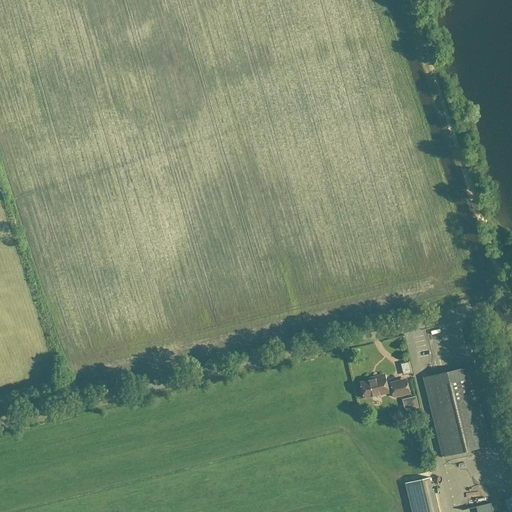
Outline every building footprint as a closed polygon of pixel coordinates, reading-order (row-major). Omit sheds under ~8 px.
[(410,360),(402,362),(405,371),(412,370),(410,360)] [(470,367),(423,379),(442,457),(489,445),(470,367)] [(409,394),(406,381),(390,385),(390,386),(386,387),(384,377),(382,376),(377,377),(376,379),(359,383),(363,399),(388,393),(388,392),(392,391),(393,398),(409,394)] [(413,398),(402,401),(405,412),(416,409),(413,398)] [(404,484),(410,511),(437,511),(429,477),(404,484)]
